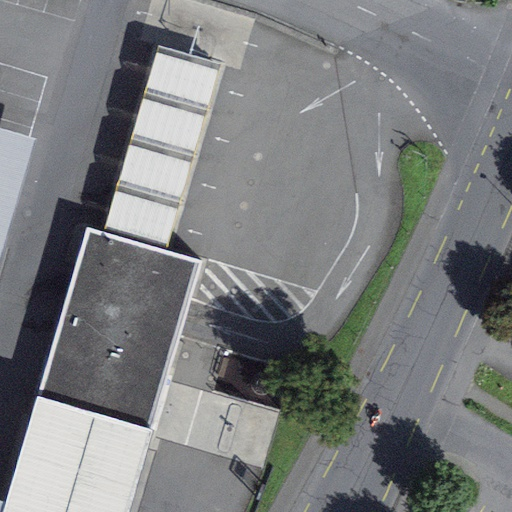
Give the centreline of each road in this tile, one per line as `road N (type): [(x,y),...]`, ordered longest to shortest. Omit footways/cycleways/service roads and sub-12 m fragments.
road 1 (tertiary): [(391,396),(511,122)]
road 2 (residential): [(391,396),(511,455),(492,511)]
road 3 (unclassified): [(511,74),(495,72),(372,0)]
road 4 (tertiary): [(337,511),(391,396)]
